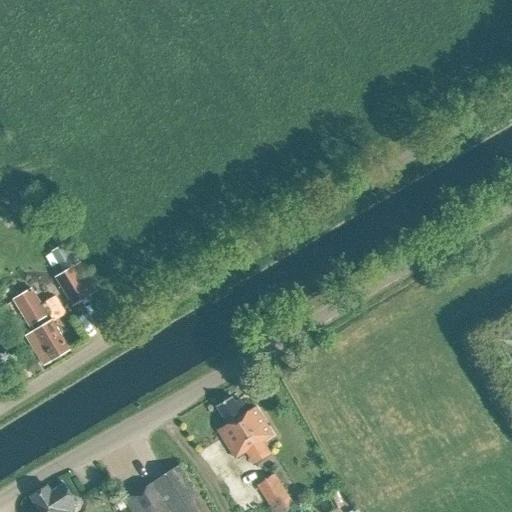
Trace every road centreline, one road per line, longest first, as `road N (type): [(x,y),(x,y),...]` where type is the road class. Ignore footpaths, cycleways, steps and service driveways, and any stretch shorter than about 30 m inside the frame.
road 1 (unclassified): [(0,406),(511,94)]
road 2 (unclassified): [(0,506),(511,198)]
